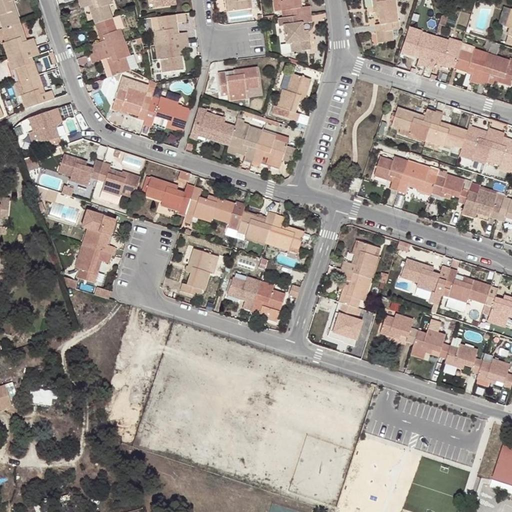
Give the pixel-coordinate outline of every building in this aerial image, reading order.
[(0,0),(0,29),(20,23),(14,5),(9,7),(6,0),(0,0)] [(90,11),(94,23),(113,17),(109,5),(113,2),(112,0),(77,0),(80,8),(88,4),(88,5),(93,3),(95,9),(90,11)] [(224,0),(226,11),(244,8),(243,0),(224,0)] [(297,0),(271,0),(273,11),(285,10),(287,17),(310,13),(309,5),(299,7),(297,0)] [(389,0),(369,0),(371,10),(375,10),(376,17),(377,26),(374,27),(376,42),(389,40),(387,25),(396,23),(394,0),(389,1),(389,0)] [(441,15),(439,21),(444,23),(448,12),(441,15)] [(287,17),(273,19),(274,27),(278,26),(281,44),(285,44),(286,53),(305,50),(303,36),(299,37),(298,30),(298,23),(311,21),(310,13),(287,17)] [(170,29),(171,35),(175,35),(177,34),(176,22),(180,22),(179,14),(173,15),(173,21),(174,28),(170,29)] [(113,17),(94,23),(99,36),(103,34),(105,40),(100,42),(90,45),(93,53),(95,53),(126,42),(122,28),(123,28),(119,15),(113,17)] [(151,31),(153,46),(186,41),(185,33),(177,34),(175,35),(171,35),(170,29),(174,28),(173,21),(173,15),(150,18),(151,31)] [(20,23),(0,29),(0,38),(5,37),(7,42),(4,43),(8,57),(40,47),(37,39),(27,43),(23,44),(20,38),(25,36),(23,32),(20,23)] [(408,24),(407,29),(421,33),(423,29),(408,24)] [(417,63),(425,65),(435,33),(423,29),(421,33),(407,29),(401,47),(415,52),(416,47),(422,49),(420,54),(417,63)] [(435,33),(425,65),(432,67),(435,58),(437,54),(442,56),(441,60),(454,64),(460,46),(447,42),(449,38),(435,33)] [(449,38),(447,42),(460,46),(462,42),(449,38)] [(186,41),(153,46),(155,59),(159,59),(160,72),(180,70),(178,56),(173,57),(172,51),(177,51),(177,50),(187,49),(186,41)] [(112,76),(137,67),(133,55),(131,55),(126,42),(95,53),(98,60),(99,59),(105,57),(110,55),(112,62),(107,63),(112,76)] [(462,42),(460,46),(474,51),(476,46),(462,42)] [(460,46),(454,64),(468,69),(470,64),(475,66),(473,70),(470,79),(477,82),(488,51),(476,46),(474,51),(460,46)] [(13,71),(16,69),(20,82),(39,76),(35,63),(30,65),(28,59),(33,57),(42,54),(40,47),(8,57),(13,71)] [(488,51),(477,82),(486,85),(486,83),(496,86),(499,79),(511,83),(511,82),(511,57),(510,57),(510,58),(488,51)] [(93,53),(89,55),(91,62),(98,60),(95,53),(93,53)] [(105,57),(99,59),(106,78),(112,76),(107,63),(112,62),(110,55),(105,57)] [(254,67),(236,70),(237,74),(231,75),(223,76),(223,72),(215,73),(217,86),(225,85),(226,94),(245,91),(244,87),(257,85),(254,67)] [(300,94),(303,95),(310,77),(291,72),(286,89),(281,88),(275,106),(272,105),(270,112),(295,120),(297,113),(294,112),(297,102),(300,94)] [(20,82),(24,94),(21,95),(26,109),(57,99),(54,91),(45,94),(40,96),(38,90),(43,88),(39,76),(20,82)] [(135,119),(143,122),(149,103),(151,96),(144,94),(144,92),(127,86),(125,90),(117,87),(111,105),(124,109),(125,105),(131,107),(138,109),(136,113),(135,119)] [(245,91),(226,94),(227,101),(246,99),(245,91)] [(149,103),(143,122),(149,124),(153,114),(161,117),(166,119),(165,123),(183,129),(189,109),(176,105),(177,103),(159,98),(152,96),(151,96),(149,103)] [(193,119),(188,136),(197,139),(197,138),(203,140),(204,136),(228,143),(234,126),(221,122),(223,117),(205,111),(206,110),(197,107),(193,119)] [(405,134),(424,141),(434,110),(426,107),(423,115),(422,120),(412,117),(413,112),(395,107),(389,125),(398,128),(400,123),(408,126),(405,134)] [(60,108),(29,118),(33,132),(38,131),(44,149),(62,143),(53,118),(62,115),(60,108)] [(451,144),(461,147),(466,130),(449,124),(447,129),(437,125),(439,121),(442,112),(434,110),(424,141),(441,147),(444,138),(452,140),(451,144)] [(422,120),(423,115),(413,112),(412,117),(422,120)] [(492,120),(491,127),(505,129),(507,123),(492,120)] [(234,126),(228,143),(229,143),(241,147),(243,142),(249,145),(248,149),(247,149),(244,156),(243,160),(251,163),(252,160),(262,130),(248,126),(247,130),(234,126)] [(472,156),(486,161),(496,130),(489,127),(486,137),(484,141),(478,139),(480,134),(466,130),(461,147),(474,152),(472,156)] [(262,130),(252,160),(261,163),(263,154),(265,149),(270,151),(268,156),(282,160),(287,144),(287,143),(274,138),(275,134),(262,130)] [(496,130),(486,161),(499,165),(501,161),(511,164),(511,144),(507,143),(505,148),(500,146),(501,141),(503,137),(504,132),(496,130)] [(276,133),(275,134),(274,138),(287,143),(290,137),(276,133)] [(229,143),(226,152),(234,155),(235,153),(244,156),(247,149),(248,149),(249,145),(243,142),(241,147),(229,143)] [(287,144),(282,160),(288,162),(294,147),(287,144)] [(88,178),(96,180),(103,161),(94,159),(91,168),(85,166),(79,164),(80,159),(62,154),(56,172),(69,177),(68,181),(85,186),(88,178)] [(141,169),(143,157),(127,154),(125,165),(141,169)] [(396,190),(407,158),(392,154),(391,159),(379,155),(374,172),(385,176),(387,172),(393,174),(391,178),(388,187),(396,190)] [(22,159),(26,172),(37,168),(33,155),(22,159)] [(282,160),(268,156),(265,164),(280,168),(282,160)] [(429,163),(408,156),(407,158),(407,159),(428,166),(429,163)] [(417,186),(431,191),(437,173),(427,170),(428,166),(407,159),(407,158),(396,190),(404,193),(407,183),(408,180),(411,180),(418,183),(417,186)] [(103,161),(96,180),(103,183),(100,191),(118,197),(119,193),(133,197),(139,179),(120,173),(119,177),(113,175),(106,174),(109,163),(103,161)] [(188,173),(178,170),(176,178),(186,181),(188,173)] [(437,173),(431,191),(444,195),(445,191),(451,193),(459,196),(458,199),(464,202),(469,188),(471,181),(472,180),(465,178),(447,172),(445,176),(437,173)] [(349,187),(358,190),(362,177),(354,174),(349,187)] [(143,195),(149,177),(146,176),(140,194),(143,195)] [(171,183),(149,177),(143,195),(160,200),(159,204),(177,210),(180,200),(188,203),(192,190),(184,188),(182,192),(175,189),(169,188),(171,183)] [(68,181),(66,188),(83,193),(85,186),(68,181)] [(490,214),(497,216),(501,203),(495,201),(497,193),(479,187),(480,184),(471,181),(469,188),(464,202),(463,206),(476,210),(477,210),(479,206),(485,208),(491,210),(490,214)] [(188,203),(185,213),(209,221),(212,216),(229,222),(234,204),(212,197),(211,201),(204,199),(198,197),(199,193),(192,190),(188,203)] [(118,197),(100,191),(98,198),(115,204),(118,197)] [(501,203),(497,216),(505,219),(507,215),(511,217),(511,216),(511,197),(509,205),(501,203)] [(180,200),(177,210),(185,213),(188,203),(180,200)] [(49,214),(71,221),(74,209),(53,202),(49,214)] [(476,210),(463,206),(461,212),(474,216),(476,210)] [(479,206),(477,210),(489,215),(490,214),(491,210),(485,208),(479,206)] [(244,235),(266,242),(276,212),(268,209),(265,218),(264,223),(254,220),(256,215),(243,211),(237,229),(245,232),(244,235)] [(85,224),(78,245),(108,254),(111,247),(102,244),(98,243),(99,238),(101,233),(106,235),(110,222),(81,212),(78,222),(85,224)] [(276,212),(266,242),(288,250),(290,245),(299,249),(305,231),(291,227),(290,231),(279,228),(281,224),(284,214),(276,212)] [(184,215),(181,223),(189,225),(191,217),(184,215)] [(342,266),(372,275),(379,254),(382,245),(378,243),(361,238),(356,251),(361,252),(359,257),(357,263),(352,261),(344,259),(342,266)] [(409,244),(398,241),(396,248),(407,252),(409,244)] [(108,254),(78,245),(70,267),(74,268),(72,276),(90,282),(94,270),(89,268),(93,258),(98,259),(106,262),(108,254)] [(195,247),(190,265),(194,267),(191,272),(188,283),(187,282),(187,283),(184,282),(182,289),(202,296),(204,289),(206,290),(212,272),(216,273),(222,255),(195,247)] [(94,270),(98,259),(93,258),(89,268),(94,270)] [(436,283),(444,285),(448,272),(440,270),(439,274),(432,272),(425,270),(427,265),(405,258),(399,276),(417,282),(415,286),(433,292),(436,283)] [(365,297),(372,275),(342,266),(340,265),(338,273),(348,276),(352,277),(351,281),(349,287),(344,286),(340,299),(357,305),(361,296),(365,297)] [(382,269),(379,277),(386,280),(389,271),(382,269)] [(467,298),(484,304),(490,286),(469,278),(467,284),(460,281),(454,279),(456,275),(448,272),(444,285),(451,288),(448,297),(466,303),(467,298)] [(61,276),(64,285),(70,287),(72,280),(61,276)] [(243,309),(250,311),(260,281),(246,276),(245,281),(233,277),(227,294),(240,298),(241,293),(248,295),(246,300),(243,309)] [(260,281),(250,311),(259,314),(258,316),(276,321),(280,311),(286,294),(272,289),(273,285),(260,281)] [(95,286),(92,294),(107,299),(109,291),(95,286)] [(490,286),(484,304),(492,306),(489,315),(506,320),(507,316),(511,317),(511,298),(509,297),(507,302),(502,300),(495,298),(498,288),(490,286)] [(414,343),(418,328),(410,326),(412,318),(395,312),(393,316),(384,313),(379,331),(392,335),(393,331),(399,333),(407,335),(405,339),(414,343)] [(331,338),(359,342),(364,317),(335,313),(331,338)] [(426,331),(418,328),(414,343),(412,347),(425,351),(426,346),(434,349),(439,351),(437,355),(445,358),(450,344),(442,342),(445,333),(427,327),(426,331)] [(453,336),(450,344),(457,347),(458,342),(460,343),(461,339),(453,336)] [(477,373),(482,360),(474,357),(477,348),(460,343),(458,342),(457,347),(450,344),(445,358),(444,362),(457,366),(458,362),(466,365),(470,366),(469,371),(477,373)] [(425,351),(412,347),(410,353),(423,357),(425,351)] [(484,353),(482,360),(490,362),(492,358),(493,356),(484,353)] [(510,388),(511,382),(511,373),(507,372),(510,364),(492,358),(490,362),(482,360),(477,373),(476,377),(489,382),(491,377),(497,379),(504,382),(503,386),(510,388)] [(0,414),(15,410),(7,388),(0,390),(0,414)] [(57,402),(59,395),(35,392),(34,399),(57,402)] [(492,478),(511,484),(511,445),(504,442),(492,478)]
